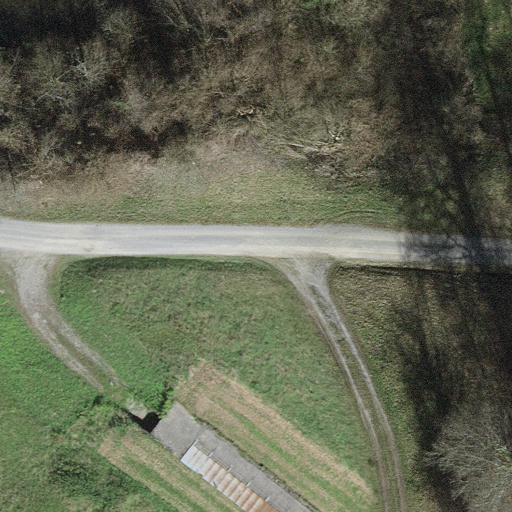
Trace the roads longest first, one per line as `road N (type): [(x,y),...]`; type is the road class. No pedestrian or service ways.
road 1 (track): [(511,256),(0,227)]
road 2 (track): [(18,232),(23,282),(55,338),(106,383)]
